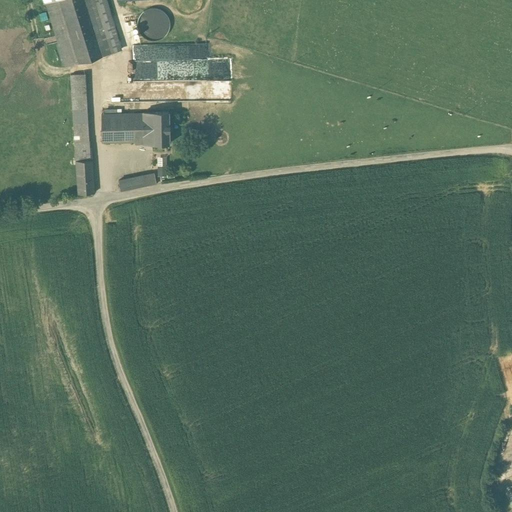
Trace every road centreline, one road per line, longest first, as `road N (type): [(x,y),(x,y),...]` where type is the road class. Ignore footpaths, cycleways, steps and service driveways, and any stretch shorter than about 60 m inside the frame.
road 1 (residential): [(99,199),(511,151)]
road 2 (residential): [(168,511),(106,321),(99,199)]
